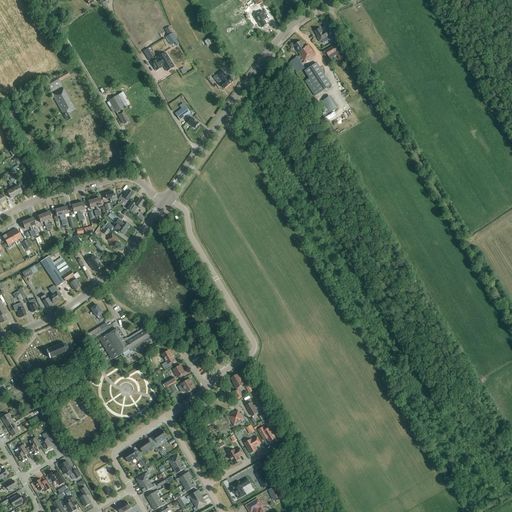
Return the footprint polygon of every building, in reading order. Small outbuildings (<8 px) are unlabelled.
[(236,31),(249,24),(244,16),(246,15),(241,7),(226,16),(236,31)] [(252,7),(246,10),(250,17),(256,14),(252,7)] [(262,11),(253,16),(258,24),(259,23),(262,28),(267,25),(264,20),(267,18),(262,11)] [(323,33),(320,28),(315,32),(318,37),(317,38),(319,42),(321,41),(323,43),(329,40),(331,44),(337,40),(341,38),(338,33),(334,35),(335,36),(331,38),(330,36),(327,30),(323,33)] [(180,44),(173,33),(166,38),(170,45),(174,43),(176,47),(180,44)] [(216,42),(213,37),(204,42),(207,47),(216,42)] [(305,48),(300,41),(294,46),(298,51),(297,51),(304,62),(314,55),(308,46),(305,48)] [(345,57),(340,50),(341,49),(338,44),(325,51),(330,59),(337,55),(340,60),(345,57)] [(149,48),(144,50),(149,61),(154,59),(149,48)] [(157,60),(152,64),(156,71),(162,68),(162,67),(163,66),(167,72),(175,67),(166,53),(158,58),(159,59),(158,60),(157,60)] [(310,79),(306,82),(315,96),(332,86),(327,78),(326,78),(317,64),(305,72),(310,79)] [(228,77),(222,70),(216,75),(222,82),(220,84),(224,89),(233,81),(229,76),(228,77)] [(60,82),(69,76),(66,72),(57,77),(56,75),(49,79),(47,76),(43,79),(45,83),(48,88),(51,93),(62,86),(60,82)] [(68,121),(72,119),(70,114),(72,112),(75,110),(63,89),(52,95),(66,120),(67,120),(68,121)] [(120,113),(119,111),(130,104),(123,92),(108,101),(109,103),(107,104),(113,112),(114,111),(115,113),(116,113),(122,124),(123,123),(124,124),(128,122),(126,117),(127,117),(123,111),(120,113)] [(327,114),(338,107),(331,95),(322,101),(325,105),(322,107),(327,114)] [(180,120),(190,113),(185,107),(175,114),(180,120)] [(191,118),(187,115),(184,119),(188,122),(188,123),(195,128),(199,123),(192,118),(191,118)] [(12,183),(17,179),(14,174),(9,177),(12,183)] [(13,190),(16,195),(22,192),(18,186),(14,188),(10,182),(8,183),(12,189),(13,190)] [(12,189),(8,191),(6,187),(4,189),(6,192),(7,192),(10,199),(16,195),(13,190),(12,189)] [(130,192),(128,190),(124,197),(121,195),(118,199),(124,203),(126,200),(128,201),(131,196),(132,197),(135,193),(131,191),(130,192)] [(113,196),(112,192),(105,194),(106,199),(109,198),(110,202),(117,200),(116,195),(113,196)] [(132,201),(127,208),(128,209),(134,213),(138,207),(140,208),(144,202),(140,199),(136,204),(132,201)] [(79,221),(82,221),(77,204),(71,206),(73,213),(77,212),(79,221)] [(43,214),(46,221),(52,219),(49,212),(43,214)] [(51,232),(50,230),(47,224),(46,221),(43,214),(38,216),(40,223),(44,222),(47,231),(48,233),(51,232)] [(27,220),(30,227),(36,225),(33,218),(27,220)] [(116,223),(117,224),(126,230),(129,226),(123,222),(118,219),(116,223)] [(24,229),(30,227),(27,220),(22,222),(24,229)] [(123,234),(126,230),(117,224),(114,229),(117,231),(116,231),(120,234),(121,233),(123,234)] [(91,226),(84,228),(86,234),(93,232),(91,226)] [(106,235),(107,235),(110,231),(103,226),(101,228),(104,230),(102,232),(106,235)] [(9,233),(14,242),(19,240),(21,242),(23,241),(21,238),(22,238),(16,229),(9,233)] [(10,245),(14,242),(9,233),(3,236),(9,248),(11,247),(10,245)] [(77,235),(72,237),(76,245),(81,242),(77,235)] [(116,245),(119,240),(111,235),(107,240),(112,243),(116,245)] [(25,250),(30,247),(26,240),(21,243),(25,250)] [(100,252),(103,249),(97,243),(95,246),(100,252)] [(53,263),(49,256),(40,262),(57,287),(65,281),(67,280),(74,291),(81,286),(76,279),(79,277),(76,273),(73,275),(71,271),(68,268),(66,265),(63,260),(61,257),(53,263)] [(93,269),(95,272),(102,267),(99,263),(94,256),(87,261),(93,269)] [(29,268),(22,273),(26,278),(33,274),(29,268)] [(56,301),(60,298),(56,292),(57,291),(54,285),(48,289),(52,295),(47,299),(45,297),(43,294),(40,296),(42,299),(43,301),(48,308),(52,306),(50,304),(52,303),(53,304),(56,301)] [(23,300),(18,292),(13,294),(15,299),(18,297),(20,301),(23,300)] [(33,313),(38,311),(35,304),(36,304),(34,299),(28,301),(30,305),(30,306),(33,313)] [(24,308),(22,305),(15,307),(19,318),(26,315),(24,308)] [(102,319),(99,314),(102,312),(97,305),(92,309),(95,313),(97,316),(100,320),(102,319)] [(208,330),(216,325),(211,316),(203,320),(208,330)] [(200,321),(198,318),(195,320),(195,319),(188,323),(191,327),(197,323),(197,322),(200,321)] [(106,323),(88,334),(90,338),(91,337),(95,335),(108,326),(106,323)] [(145,324),(140,327),(142,330),(128,339),(127,338),(123,340),(117,329),(110,333),(108,334),(99,339),(112,360),(121,355),(123,354),(125,356),(131,353),(130,352),(154,337),(152,336),(151,336),(149,332),(152,331),(145,324)] [(211,343),(219,338),(215,331),(209,335),(210,336),(208,337),(211,343)] [(50,358),(66,352),(68,348),(66,344),(62,343),(46,350),(50,358)] [(171,355),(169,351),(162,355),(167,362),(162,365),(165,370),(172,366),(170,363),(175,360),(171,354),(171,355)] [(178,378),(185,373),(183,370),(183,369),(182,366),(181,366),(181,365),(173,370),(178,378)] [(241,381),(238,374),(231,378),(234,385),(236,389),(244,384),(242,380),(241,381)] [(174,377),(162,384),(165,389),(177,382),(174,377)] [(181,385),(178,387),(181,393),(185,391),(186,393),(195,388),(190,379),(181,384),(181,385)] [(171,394),(177,390),(174,385),(168,389),(171,394)] [(237,399),(241,396),(238,390),(233,393),(237,399)] [(253,406),(251,403),(246,406),(248,409),(248,410),(252,416),(258,413),(254,406),(253,406)] [(240,415),(238,412),(233,414),(229,416),(231,420),(232,420),(234,425),(241,421),(243,424),(247,422),(245,417),(243,413),(240,415)] [(4,423),(12,418),(9,414),(1,418),(4,423)] [(7,427),(15,423),(12,418),(4,423),(7,427)] [(10,432),(17,428),(15,423),(7,427),(10,432)] [(255,432),(251,425),(246,428),(250,435),(255,432)] [(265,430),(263,427),(258,430),(264,441),(267,439),(269,443),(276,438),(270,428),(265,430)] [(17,428),(10,432),(13,437),(20,432),(17,428)] [(152,442),(156,448),(159,446),(157,443),(166,437),(162,430),(153,436),(155,440),(152,442)] [(241,435),(244,434),(241,430),(235,434),(239,440),(243,438),(241,435)] [(46,450),(52,447),(50,443),(53,441),(48,432),(42,435),(45,440),(42,442),(46,450)] [(261,443),(257,437),(251,440),(245,443),(250,453),(257,449),(255,446),(261,443)] [(29,447),(27,449),(30,453),(32,452),(34,455),(39,452),(37,448),(40,447),(35,438),(29,442),(32,446),(29,447)] [(159,452),(156,448),(152,442),(150,443),(148,440),(138,446),(143,453),(150,448),(152,451),(154,450),(157,453),(159,452)] [(22,462),(27,459),(25,456),(28,454),(23,445),(17,449),(20,453),(17,455),(22,462)] [(243,454),(240,448),(235,451),(234,450),(228,454),(230,457),(230,458),(231,460),(232,460),(234,463),(240,459),(238,457),(243,454)] [(138,451),(136,453),(133,449),(124,455),(128,462),(135,458),(138,461),(139,460),(141,463),(139,464),(141,467),(143,466),(144,467),(147,465),(142,458),(138,451)] [(172,467),(182,462),(178,455),(166,462),(167,464),(170,463),(172,467)] [(69,466),(67,462),(61,465),(63,468),(62,469),(65,474),(67,473),(69,476),(73,474),(76,479),(81,476),(76,470),(72,472),(71,471),(72,470),(70,466),(69,466)] [(182,462),(172,467),(175,472),(172,473),(174,476),(186,469),(182,462)] [(2,471),(0,468),(0,480),(2,479),(3,481),(8,479),(6,476),(8,475),(4,469),(2,471)] [(260,483),(266,479),(261,471),(255,474),(260,483)] [(55,475),(53,472),(48,475),(48,476),(46,477),(49,481),(51,480),(52,483),(56,481),(59,486),(64,482),(59,473),(55,475)] [(140,486),(149,481),(147,476),(149,475),(148,473),(136,479),(140,486)] [(183,485),(192,480),(188,473),(176,480),(178,482),(180,481),(183,485)] [(174,481),(171,477),(165,481),(167,485),(174,481)] [(43,484),(41,480),(41,479),(33,484),(35,483),(40,491),(45,488),(47,491),(51,489),(47,482),(43,484)] [(158,487),(166,483),(164,479),(156,483),(158,487)] [(238,482),(231,486),(234,491),(232,491),(234,495),(236,494),(238,498),(245,494),(241,488),(249,483),(246,479),(238,483),(238,482)] [(192,480),(183,485),(185,490),(183,491),(184,493),(196,486),(192,480)] [(17,486),(14,481),(9,483),(5,485),(6,486),(3,488),(4,491),(8,489),(9,491),(14,488),(17,486)] [(149,481),(140,486),(144,493),(156,486),(154,484),(152,485),(149,481)] [(85,507),(91,503),(87,496),(89,494),(85,487),(81,490),(84,496),(80,498),(85,507)] [(150,504),(160,499),(157,494),(159,493),(158,490),(146,497),(150,504)] [(193,503),(202,497),(198,491),(187,498),(188,500),(191,498),(193,503)] [(24,501),(20,495),(14,498),(14,497),(10,500),(14,507),(24,501)] [(69,503),(64,506),(64,507),(65,509),(66,509),(68,508),(70,511),(72,511),(76,510),(74,506),(77,504),(73,497),(68,500),(69,503)] [(202,497),(193,503),(196,507),(193,509),(195,511),(206,504),(202,497)] [(52,511),(65,511),(58,499),(52,502),(57,510),(53,511),(52,511)] [(160,499),(150,504),(154,511),(166,504),(165,502),(162,503),(160,499)] [(258,500),(247,506),(250,511),(262,511),(261,509),(260,507),(261,506),(258,500)] [(126,502),(117,508),(119,511),(123,511),(130,508),(126,502)]
